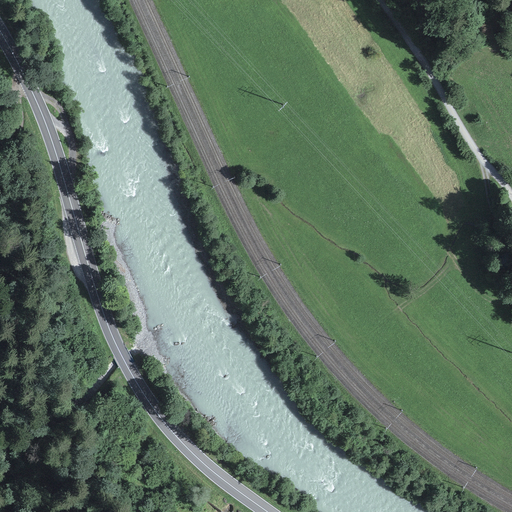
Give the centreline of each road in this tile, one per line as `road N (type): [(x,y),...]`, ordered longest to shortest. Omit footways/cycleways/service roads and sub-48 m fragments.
road 1 (secondary): [(0,30),(55,153),(122,359),(197,459),(266,511)]
road 2 (track): [(381,0),(511,194)]
road 3 (track): [(162,419),(112,474),(0,479)]
